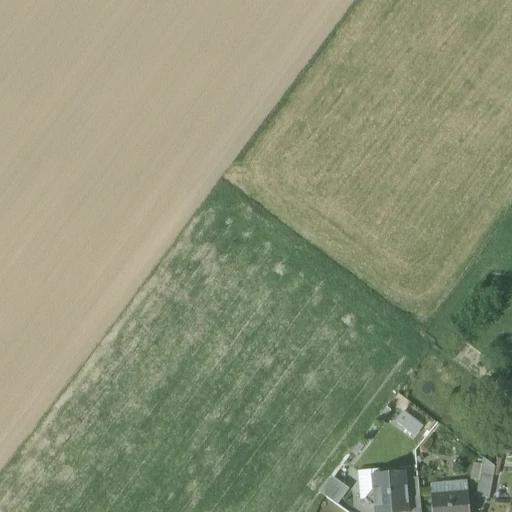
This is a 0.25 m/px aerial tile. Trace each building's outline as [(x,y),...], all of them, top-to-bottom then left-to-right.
[(423,427),(403,411),(394,422),(414,438),(423,427)] [(476,498),(489,500),(495,468),(483,459),(476,498)] [(372,492),(371,476),(371,471),(357,472),(359,501),(365,501),(372,492)] [(374,508),(374,511),(408,511),(406,480),(405,474),(371,476),(372,492),(365,501),(374,508)] [(333,478),(321,495),(337,507),(349,490),(333,478)] [(406,480),(408,511),(420,511),(418,479),(406,480)] [(445,485),(446,496),(466,494),(465,484),(445,485)] [(430,487),(431,497),(446,496),(445,485),(430,487)] [(467,511),(466,494),(446,496),(431,497),(432,511),(467,511)]
